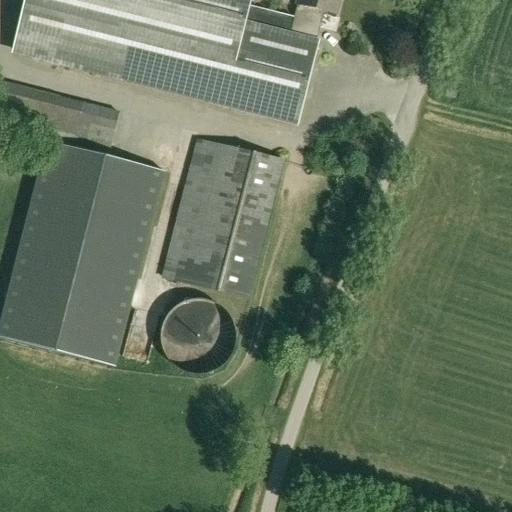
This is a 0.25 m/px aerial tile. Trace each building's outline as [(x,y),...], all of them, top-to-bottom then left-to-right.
[(298,0),(294,17),(253,7),(254,0),(26,0),(14,51),(57,62),(290,121),(299,123),(326,14),(338,17),(342,0),(298,0)] [(0,122),(51,135),(112,151),(121,115),(0,84),(0,122)] [(200,143),(164,279),(249,301),(284,164),(200,143)] [(0,339),(116,368),(167,173),(49,144),(0,331),(0,339)] [(198,378),(203,378),(208,378),(212,377),(217,375),(221,373),(224,371),(226,369),(229,366),(231,364),(233,361),(235,358),(237,354),(238,350),(239,348),(239,345),(239,343),(240,341),(240,338),(239,336),(239,332),(238,328),(236,323),(235,321),(234,319),(232,317),(231,315),(228,312),(226,310),(223,308),(220,306),(218,305),(216,304),(212,302),(208,301),(205,301),(202,301),(199,301),(196,301),(192,302),(189,303),(185,304),(183,305),(179,307),(177,309),(175,310),(173,312),(171,315),(168,319),(167,321),(166,323),(165,325),(164,328),(163,331),(163,333),(162,337),(162,339),(162,343),(162,345),(163,347),(163,350),(164,352),(165,354),(166,356),(167,358),(168,361),(170,363),(172,365),(174,368),(178,371),(182,373),(184,375),(188,376),(192,377),(196,378),(198,378)]
